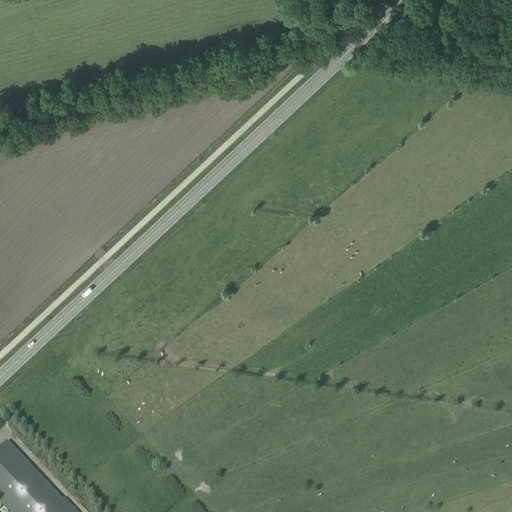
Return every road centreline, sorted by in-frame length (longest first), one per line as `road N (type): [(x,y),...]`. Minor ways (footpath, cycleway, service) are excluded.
road 1 (primary): [(0,377),(309,89),(393,0)]
road 2 (track): [(511,65),(375,23),(0,119)]
